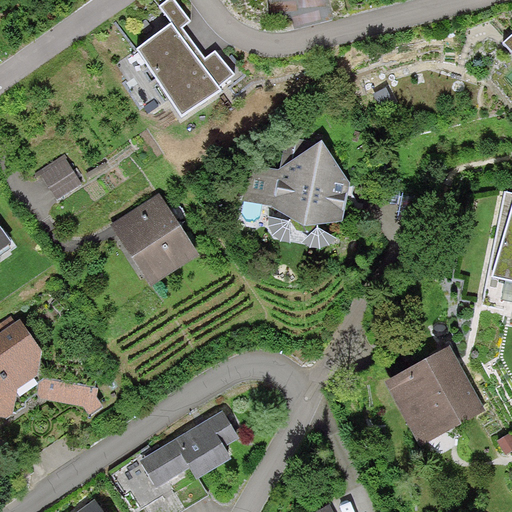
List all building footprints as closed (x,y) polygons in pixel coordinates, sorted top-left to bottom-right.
[(192,23),(175,0),(161,10),(172,26),(177,23),(182,30),(192,23)] [(217,54),(205,61),(192,44),(182,30),(177,23),(172,26),(137,51),(185,118),(222,93),(219,88),(236,77),(217,54)] [(386,85),(373,92),(382,109),(395,102),(386,85)] [(247,172),(239,201),(265,201),(278,207),(305,222),(344,219),(354,185),(322,139),(278,168),(257,166),(247,172)] [(63,155),(42,169),(60,197),(82,182),(63,155)] [(201,257),(161,193),(113,222),(153,287),(201,257)] [(511,213),(494,277),(511,282),(511,213)] [(0,249),(13,240),(0,221),(0,249)] [(14,320),(0,329),(0,410),(7,407),(9,390),(6,385),(29,369),(33,349),(14,320)] [(452,346),(387,382),(422,446),(487,410),(452,346)] [(7,407),(0,410),(0,418),(3,421),(37,397),(42,376),(29,369),(6,385),(9,390),(7,407)] [(42,376),(37,397),(86,409),(91,388),(42,376)] [(223,410),(142,459),(158,485),(192,464),(201,478),(232,459),(224,445),(239,436),(223,410)] [(511,438),(506,430),(493,439),(502,454),(511,447),(511,438)] [(100,511),(93,500),(72,511),(100,511)]
